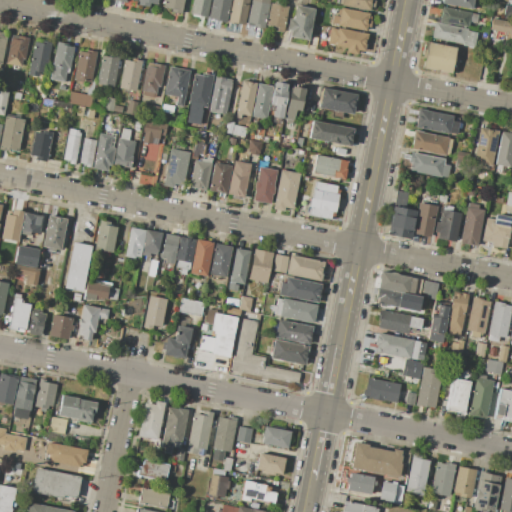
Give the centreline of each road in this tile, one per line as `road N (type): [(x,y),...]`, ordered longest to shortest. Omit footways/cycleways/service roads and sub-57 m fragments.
road 1 (residential): [(511,451),(0,346)]
road 2 (residential): [(511,278),(0,175)]
road 3 (residential): [(511,106),(0,4)]
road 4 (tertiary): [(341,345),(408,0)]
road 5 (residential): [(105,511),(141,340)]
